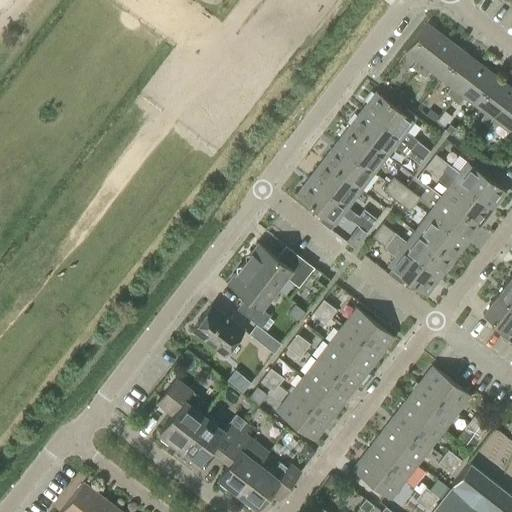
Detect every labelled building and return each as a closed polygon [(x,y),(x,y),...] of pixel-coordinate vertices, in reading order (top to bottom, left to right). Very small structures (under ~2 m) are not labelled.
[(411,66),(418,71),(445,36),(427,23),(405,51),(416,59),(411,66)] [(430,70),(440,78),(462,49),(445,36),(418,71),(425,77),(430,70)] [(445,92),(452,97),(479,62),(462,49),(440,78),(450,86),(445,92)] [(464,96),(474,104),(496,76),(479,62),(452,97),(459,103),(464,96)] [(479,119),(486,124),(511,90),(511,87),(496,76),(474,104),(484,112),(479,119)] [(511,126),(511,90),(486,124),(493,129),(498,123),(509,131),(511,126)] [(417,138),(406,130),(417,116),(406,108),(402,112),(375,91),(362,108),(425,156),(430,150),(416,139),(417,138)] [(387,155),(395,145),(419,163),(425,156),(362,108),(349,125),(387,155)] [(452,115),(444,110),(437,120),(444,126),(452,115)] [(349,125),(336,142),(374,172),(387,155),(349,125)] [(361,189),(374,172),(336,142),(323,160),(361,189)] [(430,160),(443,170),(448,164),(435,154),(430,160)] [(323,160),(309,177),(347,206),(361,189),(323,160)] [(443,170),(430,160),(424,168),(437,178),(443,170)] [(467,162),(454,179),(492,208),(505,191),(467,162)] [(393,176),(388,182),(401,193),(406,186),(393,176)] [(372,225),(358,214),(358,215),(347,207),(347,206),(309,177),(296,194),(323,215),(319,220),(330,229),(342,214),(350,220),(353,222),(366,232),(372,225)] [(479,225),(492,208),(454,179),(441,196),(479,225)] [(382,190),(395,200),(401,193),(388,182),(382,190)] [(420,196),(406,186),(401,193),(415,203),(420,196)] [(409,210),(415,203),(401,193),(395,200),(409,210)] [(441,196),(428,213),(466,243),(479,225),(441,196)] [(358,214),(372,225),(377,218),(363,208),(358,214)] [(453,260),(466,243),(428,213),(414,230),(453,260)] [(414,230),(406,241),(382,222),(377,229),(390,239),(401,247),(439,277),(453,260),(414,230)] [(377,229),(371,236),(385,246),(390,239),(377,229)] [(243,263),(276,288),(285,276),(298,286),(313,266),(290,248),(280,260),(258,243),(243,263)] [(402,284),(406,279),(426,295),(439,277),(401,247),(395,255),(388,265),(392,268),(388,273),(402,284)] [(261,307),(276,288),(243,263),(228,282),(250,299),(241,312),(256,323),(265,330),(273,320),(269,316),(270,315),(261,307)] [(511,308),(511,280),(509,278),(495,295),(511,308)] [(482,312),(495,322),(491,327),(507,339),(511,335),(511,308),(495,295),(482,312)] [(317,306),(331,316),(336,309),(323,298),(317,306)] [(212,304),(192,330),(223,353),(243,328),(212,304)] [(331,316),(317,306),(312,312),(326,322),(331,316)] [(356,307),(342,324),(380,354),(394,336),(356,307)] [(265,330),(256,323),(248,333),(274,352),(281,343),(265,330)] [(342,324),(329,341),(367,371),(380,354),(342,324)] [(291,340),(305,350),(310,343),(296,333),(291,340)] [(305,350),(291,340),(286,346),(300,356),(305,350)] [(329,341),(316,358),(354,387),(367,371),(329,341)] [(316,358),(303,376),(341,404),(354,387),(316,358)] [(432,366),(419,383),(456,412),(470,394),(432,366)] [(265,374),(279,384),(284,377),(270,367),(265,374)] [(279,384),(265,374),(260,381),(273,391),(279,384)] [(303,376),(290,393),(328,421),(341,404),(303,376)] [(158,432),(160,434),(161,438),(167,443),(171,442),(178,447),(203,414),(191,405),(199,396),(175,378),(160,398),(175,410),(158,432)] [(443,429),(456,412),(419,383),(406,400),(443,429)] [(314,439),(328,421),(290,393),(276,410),(314,439)] [(406,400),(392,417),(430,446),(443,429),(406,400)] [(223,429),(203,414),(178,447),(198,462),(215,440),(224,447),(225,448),(238,429),(239,430),(246,420),(235,412),(223,429)] [(469,421),(482,432),(487,425),(474,415),(469,421)] [(392,417),(379,434),(417,463),(430,446),(392,417)] [(482,432),(469,421),(464,428),(477,438),(482,432)] [(217,477),(236,492),(260,462),(268,452),(239,430),(238,429),(225,448),(224,447),(223,449),(233,457),(217,477)] [(404,480),(417,463),(379,434),(366,451),(404,480)] [(443,455),(442,456),(456,466),(461,459),(448,449),(443,455)] [(390,498),(404,480),(366,451),(352,469),(390,498)] [(456,466),(442,456),(437,463),(450,473),(456,466)] [(511,511),(511,495),(476,467),(469,461),(462,470),(430,511),(429,511),(511,511)] [(250,508),(254,506),(256,508),(272,487),(281,494),(299,471),(290,464),(287,467),(280,462),(272,472),(260,462),(236,492),(245,499),(244,503),(250,508)] [(59,511),(89,511),(102,496),(83,481),(59,511)] [(425,486),(420,493),(433,503),(438,496),(425,486)] [(428,510),(433,503),(420,493),(414,499),(428,510)] [(89,511),(117,511),(120,510),(102,496),(89,511)] [(365,511),(367,511),(373,504),(365,498),(358,506),(365,511)]
